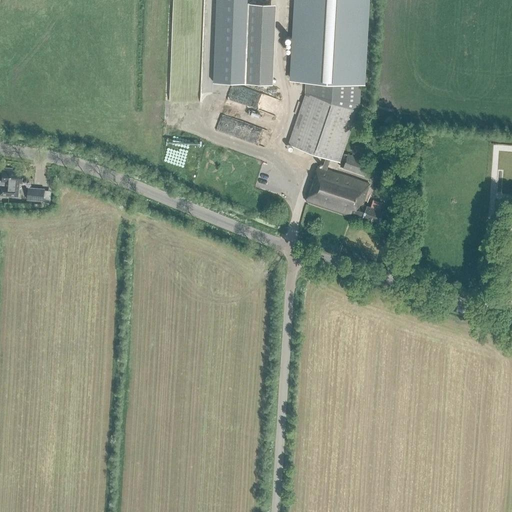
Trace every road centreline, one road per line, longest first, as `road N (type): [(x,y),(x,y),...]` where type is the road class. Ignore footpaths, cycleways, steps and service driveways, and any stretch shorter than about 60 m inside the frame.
road 1 (tertiary): [(293,250),(85,168),(0,148)]
road 2 (tertiary): [(275,511),(293,250)]
road 3 (tertiary): [(511,323),(293,250)]
